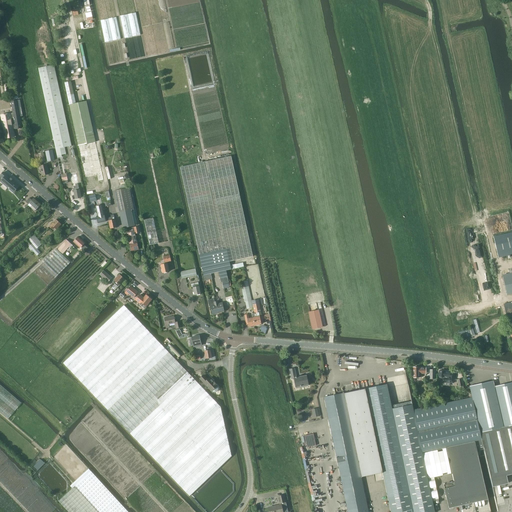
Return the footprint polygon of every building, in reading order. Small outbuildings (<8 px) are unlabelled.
[(71,146),(54,65),(38,68),(57,156),(61,175),(70,173),(66,154),(64,147),(69,146),(71,146)] [(71,81),(65,82),(78,146),(96,142),(87,101),(76,103),(71,81)] [(21,123),(19,113),(20,113),(20,109),(22,109),(20,96),(10,97),(13,113),(1,116),(5,138),(15,137),(13,129),(22,128),(21,127),(22,127),(22,122),(21,123)] [(47,161),(54,160),(52,150),(45,151),(47,161)] [(188,204),(202,267),(203,275),(219,272),(220,278),(227,277),(226,270),(231,269),(229,261),(253,256),(239,193),(231,156),(180,167),(188,204)] [(42,176),(49,174),(47,164),(40,166),(42,176)] [(3,172),(0,175),(0,180),(1,181),(10,190),(11,190),(16,183),(12,180),(13,179),(12,179),(12,180),(11,178),(6,175),(3,172)] [(70,173),(61,175),(63,181),(72,179),(75,199),(81,198),(76,172),(70,173)] [(115,191),(123,228),(137,225),(129,188),(115,191)] [(29,198),(26,202),(28,204),(29,203),(32,205),(30,207),(35,211),(38,208),(41,205),(33,198),(32,200),(29,198)] [(98,223),(106,221),(102,205),(96,207),(98,216),(97,216),(98,223)] [(114,216),(113,215),(110,215),(111,217),(108,218),(111,228),(117,227),(115,219),(114,216)] [(144,220),(147,232),(150,245),(153,244),(159,243),(156,230),(153,218),(144,220)] [(56,230),(61,224),(56,219),(49,227),(52,229),(54,228),(56,230)] [(131,251),(134,251),(139,250),(135,234),(140,233),(138,226),(129,228),(130,233),(127,233),(131,251)] [(511,232),(493,237),(498,258),(511,254),(511,232)] [(39,257),(45,252),(40,246),(42,244),(34,235),(25,242),(39,257)] [(78,237),(73,242),(77,245),(80,248),(84,252),(87,248),(83,244),(85,243),(78,237)] [(63,254),(71,245),(66,240),(58,249),(63,254)] [(57,249),(0,299),(0,310),(12,322),(70,262),(57,249)] [(163,273),(169,271),(167,262),(171,261),(170,255),(163,257),(165,264),(161,265),(163,273)] [(182,278),(197,275),(195,269),(180,272),(182,278)] [(510,273),(502,275),(507,295),(511,293),(511,269),(509,270),(510,273)] [(108,283),(112,278),(104,270),(99,275),(108,283)] [(113,282),(114,283),(115,284),(112,287),(115,290),(125,279),(120,274),(113,282)] [(245,286),(241,287),(245,302),(247,309),(252,308),(253,308),(251,300),(252,300),(249,286),(247,280),(244,281),(245,286)] [(201,294),(200,289),(199,286),(198,282),(195,283),(195,287),(193,287),(194,295),(201,294)] [(131,285),(126,291),(127,292),(134,297),(138,292),(139,292),(131,285)] [(140,294),(136,300),(140,303),(141,302),(146,306),(148,303),(151,299),(146,295),(144,298),(140,294)] [(214,299),(208,300),(209,306),(211,306),(212,314),(224,312),(223,307),(222,303),(219,304),(218,301),(215,301),(214,299)] [(252,300),(251,300),(253,308),(254,313),(252,313),(253,317),(255,325),(261,324),(261,322),(266,321),(266,320),(269,319),(270,319),(269,314),(268,314),(264,315),(265,315),(260,316),(258,316),(257,313),(261,312),(259,299),(252,300)] [(318,310),(323,327),(327,326),(320,301),(317,302),(317,303),(318,310)] [(317,303),(307,305),(309,312),(318,310),(317,303)] [(124,305),(63,363),(159,465),(190,496),(232,456),(221,407),(167,351),(162,345),(124,305)] [(318,310),(309,312),(313,329),(322,327),(318,310)] [(248,314),(244,315),(247,325),(248,324),(249,327),(255,325),(253,317),(249,318),(248,314)] [(175,322),(174,316),(164,318),(166,328),(169,327),(169,324),(175,323),(176,328),(181,327),(180,321),(175,322)] [(473,328),(458,333),(460,339),(475,334),(475,333),(473,328)] [(199,335),(192,337),(194,347),(197,346),(201,345),(201,342),(199,335)] [(413,378),(419,378),(419,377),(421,377),(421,374),(426,374),(426,367),(413,367),(413,378)] [(296,377),(295,368),(290,369),(292,379),(294,378),(296,387),(308,384),(306,375),(296,377)] [(453,383),(454,374),(452,373),(445,372),(445,371),(439,371),(438,376),(444,377),(443,382),(444,382),(443,384),(448,385),(448,383),(453,383)] [(208,379),(203,375),(200,378),(212,391),(212,390),(214,392),(216,392),(218,390),(218,387),(217,386),(209,378),(208,379)] [(387,384),(365,389),(366,393),(374,430),(383,472),(391,511),(434,511),(422,452),(446,447),(452,474),(455,486),(444,488),(449,508),(487,500),(478,456),(480,455),(480,450),(480,449),(480,448),(484,448),(491,479),(511,474),(511,382),(494,386),(493,381),(470,386),(470,389),(471,394),(472,397),(469,398),(413,410),(412,404),(392,409),(387,384)] [(365,389),(343,393),(352,435),(374,430),(366,393),(365,389)] [(343,393),(324,397),(348,511),(368,511),(361,477),(352,435),(343,393)] [(374,430),(352,435),(361,477),(383,472),(374,430)] [(314,433),(305,435),(307,447),(316,445),(314,433)] [(33,467),(36,469),(38,470),(45,463),(40,459),(33,467)] [(59,501),(68,511),(128,511),(89,468),(74,481),(74,482),(72,484),(70,486),(72,488),(59,501)] [(279,503),(286,501),(284,494),(278,496),(279,503)]
